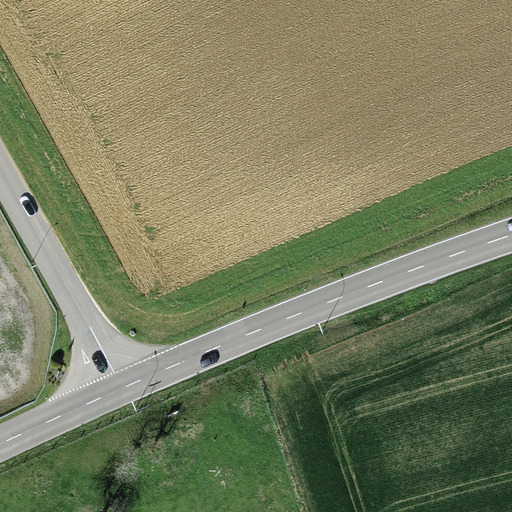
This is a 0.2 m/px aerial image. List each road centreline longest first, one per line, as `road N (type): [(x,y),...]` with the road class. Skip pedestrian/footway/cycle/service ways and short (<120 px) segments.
road 1 (primary): [(126,392),(255,333),(511,238)]
road 2 (unclassified): [(126,392),(0,167)]
road 3 (primary): [(0,448),(126,392)]
